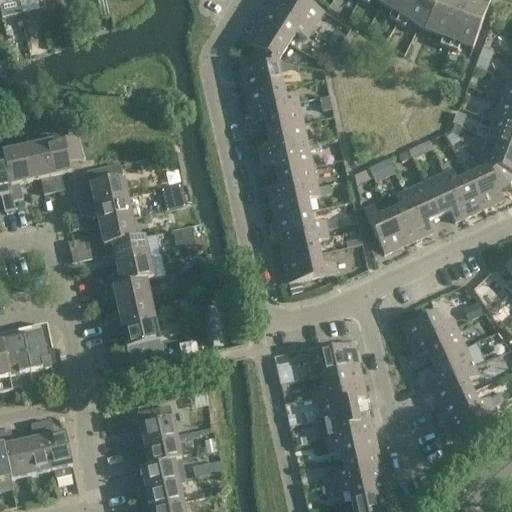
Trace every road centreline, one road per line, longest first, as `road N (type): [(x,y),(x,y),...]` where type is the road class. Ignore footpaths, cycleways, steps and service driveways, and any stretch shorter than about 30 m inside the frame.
road 1 (residential): [(272,318),(255,289),(209,70),(246,0)]
road 2 (residential): [(95,509),(63,310)]
road 3 (residential): [(404,472),(360,292)]
road 4 (residential): [(360,292),(511,223)]
road 5 (residential): [(63,310),(48,239),(0,249)]
